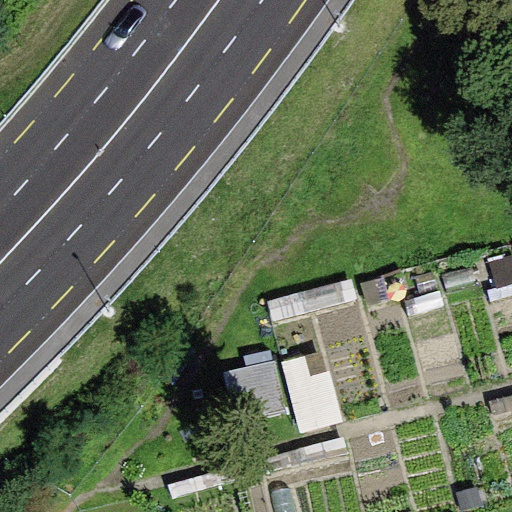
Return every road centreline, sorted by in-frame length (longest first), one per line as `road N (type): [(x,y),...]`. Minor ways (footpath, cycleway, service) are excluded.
road 1 (primary): [(0,312),(164,133),(263,0)]
road 2 (primary): [(177,0),(0,213)]
